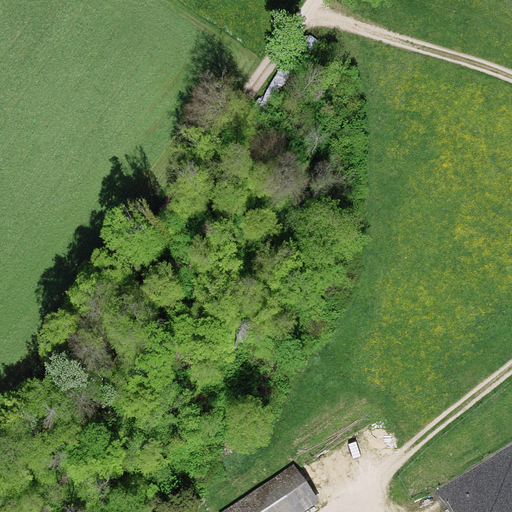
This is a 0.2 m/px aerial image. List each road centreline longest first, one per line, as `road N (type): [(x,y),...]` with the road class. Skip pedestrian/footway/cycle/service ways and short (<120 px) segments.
road 1 (track): [(313,0),(0,452)]
road 2 (track): [(337,511),(511,369)]
road 3 (track): [(511,80),(364,28),(303,16)]
